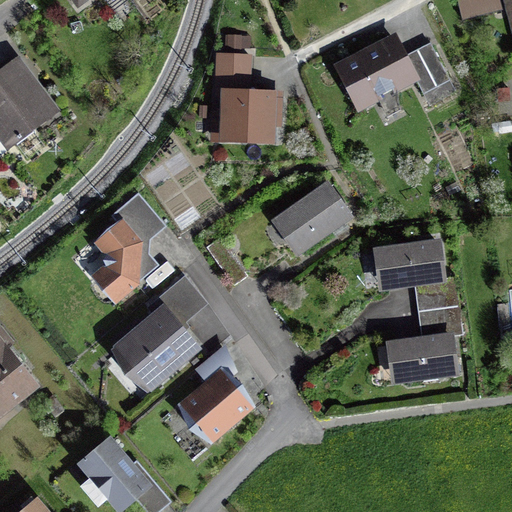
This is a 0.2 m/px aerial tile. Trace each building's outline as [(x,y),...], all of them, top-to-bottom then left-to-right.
[(396,42),(372,54),(369,50),(357,56),(358,58),(339,68),(359,106),(414,77),(430,103),(453,91),(448,81),(450,80),(433,47),(406,61),(396,42)] [(17,59),(0,71),(0,153),(1,155),(57,112),(17,59)] [(213,137),(270,139),(271,121),(278,121),(279,96),(226,94),(225,116),(214,116),(213,137)] [(344,209),(329,186),(279,221),(300,250),(347,217),(342,210),(344,209)] [(138,196),(119,212),(125,220),(133,214),(152,236),(164,226),(138,196)] [(121,223),(98,242),(108,253),(107,268),(96,277),(115,300),(135,283),(139,253),(139,243),(121,223)] [(231,282),(245,272),(221,237),(207,247),(231,282)] [(425,311),(460,306),(456,277),(443,279),(438,244),(384,251),(388,286),(421,281),(425,311)] [(181,320),(204,300),(185,277),(148,308),(156,318),(121,348),(151,384),(195,347),(174,323),(180,318),(181,320)] [(451,336),(463,335),(460,306),(425,311),(429,340),(397,344),(402,379),(424,376),(425,386),(438,384),(436,374),(456,372),(451,336)] [(0,411),(34,385),(6,350),(13,344),(0,327),(0,411)] [(196,433),(210,439),(251,405),(223,373),(183,407),(186,422),(196,433)] [(82,486),(98,505),(109,496),(120,508),(147,485),(110,441),(83,464),(93,476),(82,486)] [(44,511),(36,502),(24,511),(44,511)]
